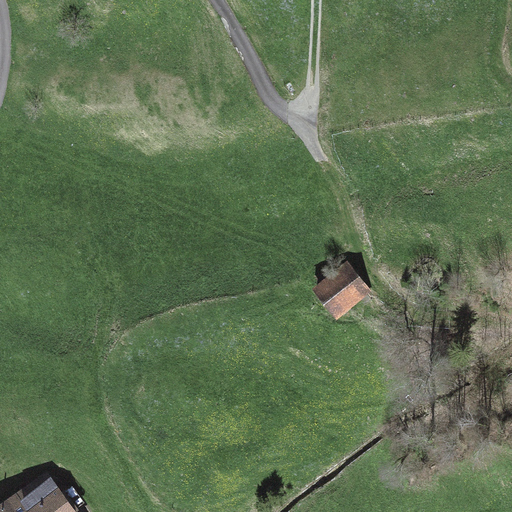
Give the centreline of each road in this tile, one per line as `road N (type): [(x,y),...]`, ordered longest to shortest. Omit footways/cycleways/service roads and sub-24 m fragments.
road 1 (track): [(212,0),(304,125),(351,202),(366,259),(411,313),(483,322)]
road 2 (track): [(304,125),(323,0)]
